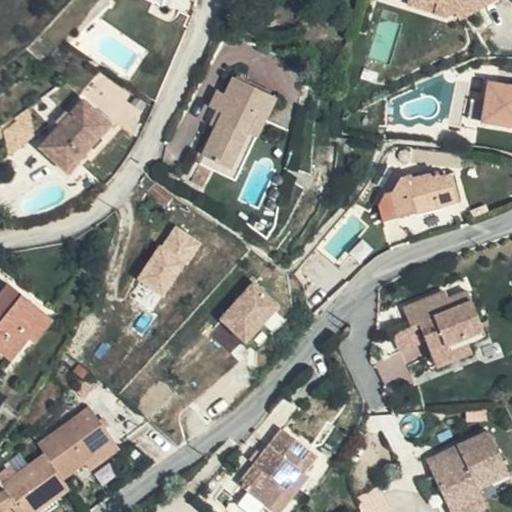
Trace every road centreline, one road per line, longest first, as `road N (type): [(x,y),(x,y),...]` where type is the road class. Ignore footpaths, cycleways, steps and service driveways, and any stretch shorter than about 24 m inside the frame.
road 1 (residential): [(111,511),(259,400),(349,294),(384,267),(511,219)]
road 2 (residential): [(0,238),(71,223),(120,189),(148,146),(212,0)]
